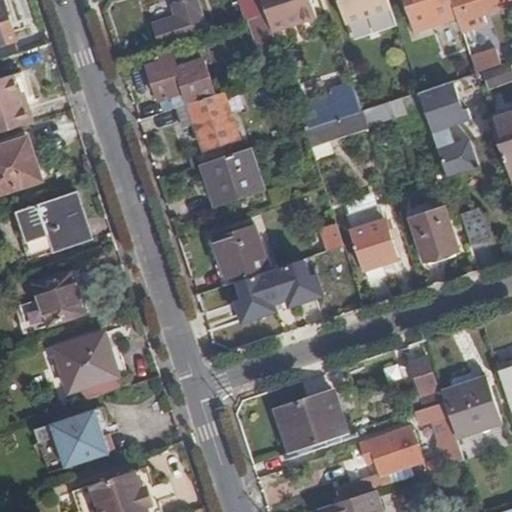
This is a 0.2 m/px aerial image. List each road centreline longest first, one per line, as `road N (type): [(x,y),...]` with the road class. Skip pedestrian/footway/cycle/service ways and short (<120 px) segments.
road 1 (residential): [(197,389),(65,0)]
road 2 (residential): [(197,389),(511,285)]
road 3 (residential): [(237,511),(197,389)]
